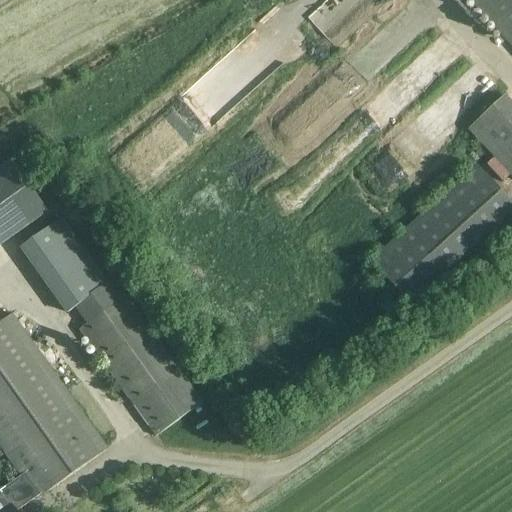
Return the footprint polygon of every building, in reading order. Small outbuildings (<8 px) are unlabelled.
[(341,0),(331,0),(311,17),(333,44),(386,0),(349,0),(345,4),(341,0)] [(511,0),(469,0),(511,46),(511,0)] [(511,105),(504,97),(469,129),(511,176),(511,105)] [(7,164),(0,168),(0,247),(46,215),(7,164)] [(507,202),(474,167),(370,262),(402,298),(507,202)] [(107,285),(61,220),(20,249),(66,315),(80,305),(107,285)] [(202,404),(116,281),(80,305),(91,322),(79,330),(156,437),(202,404)] [(38,500),(107,450),(11,316),(0,323),(0,446),(21,476),(0,491),(0,494),(10,508),(4,511),(17,511),(37,498),(38,500)]
